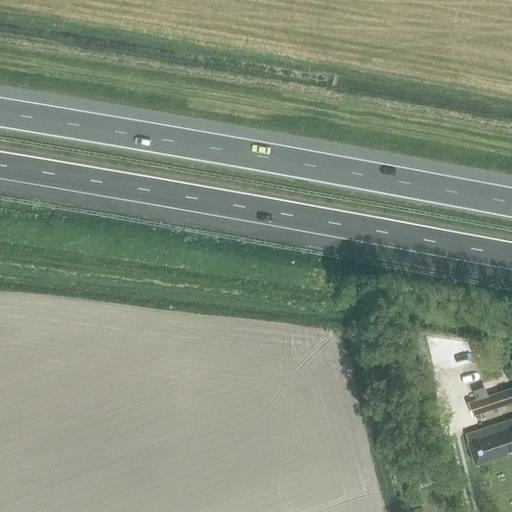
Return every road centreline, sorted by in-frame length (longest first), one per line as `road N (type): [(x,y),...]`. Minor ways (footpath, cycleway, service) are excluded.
road 1 (motorway): [(511,202),(0,111)]
road 2 (motorway): [(0,166),(511,255)]
